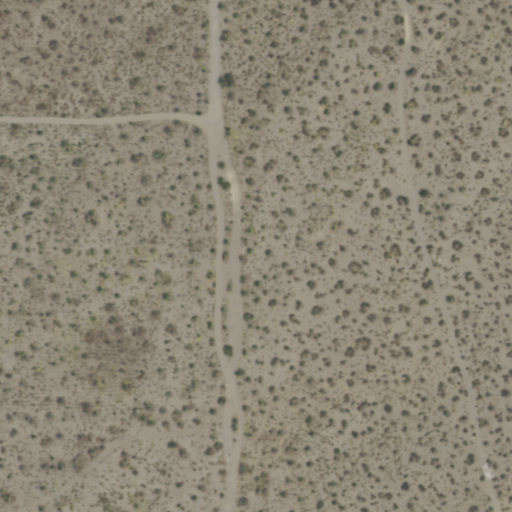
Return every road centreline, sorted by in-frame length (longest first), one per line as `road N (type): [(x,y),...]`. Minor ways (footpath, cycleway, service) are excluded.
road 1 (residential): [(212,511),(219,0)]
road 2 (residential): [(220,122),(0,123)]
